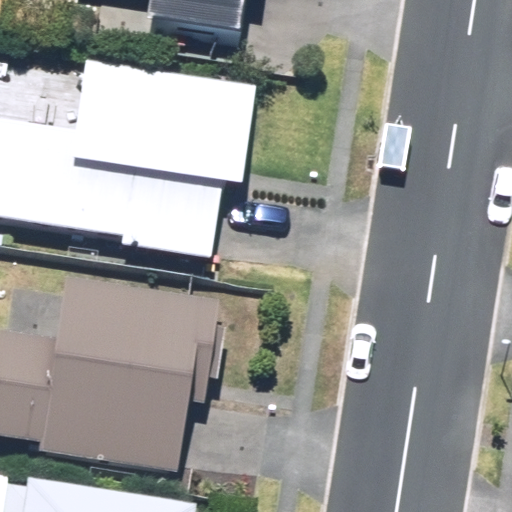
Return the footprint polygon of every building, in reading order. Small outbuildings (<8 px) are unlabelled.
[(237,8),(253,11),(254,0),(149,0),(144,34),(231,48),(237,8)] [(29,68),(26,71),(25,74),(23,70),(21,66),(18,62),(14,59),(10,57),(6,55),(2,54),(0,53),(0,111),(2,111),(6,110),(11,108),(14,106),(18,103),(21,99),(23,95),(25,99),(27,103),(30,106),(33,109),(37,111),(41,113),(45,114),(49,114),(53,114),(57,113),(61,111),(65,109),(68,107),(71,104),(73,100),(75,96),(76,92),(77,88),(77,84),(76,80),(75,76),(73,72),(70,68),(67,65),(64,63),(60,61),(56,60),(52,59),(48,59),(43,59),(39,61),(36,62),(32,65),(29,68)] [(254,91),(83,82),(79,151),(0,146),(0,241),(115,248),(114,270),(210,275),(213,210),(247,212),(254,91)] [(0,363),(0,459),(180,484),(195,369),(209,370),(217,309),(66,289),(55,371),(0,363)] [(160,511),(11,502),(10,511),(160,511)]
